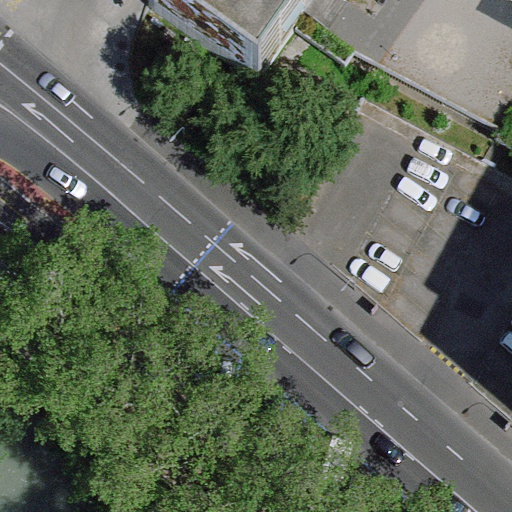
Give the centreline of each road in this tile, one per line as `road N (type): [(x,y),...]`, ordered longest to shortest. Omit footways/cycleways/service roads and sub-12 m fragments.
road 1 (tertiary): [(131,192),(497,511)]
road 2 (tertiary): [(131,192),(17,81)]
road 3 (primary): [(0,130),(131,192)]
